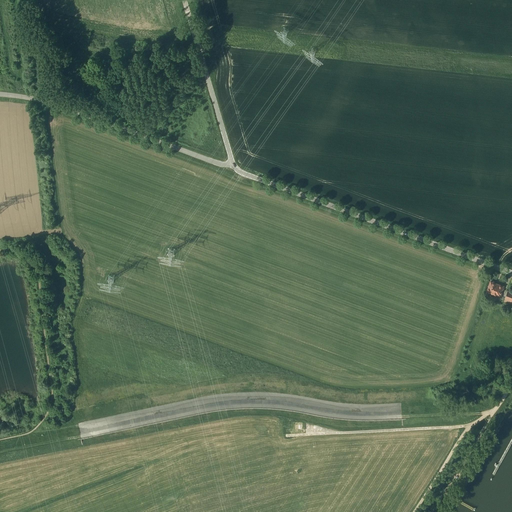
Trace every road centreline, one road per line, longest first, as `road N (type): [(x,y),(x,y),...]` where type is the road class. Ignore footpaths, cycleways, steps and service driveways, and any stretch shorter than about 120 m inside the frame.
road 1 (unclassified): [(78,435),(235,401),(391,417)]
road 2 (residential): [(234,169),(511,273)]
road 3 (residential): [(0,94),(48,101),(234,169)]
road 4 (residential): [(234,169),(184,0)]
